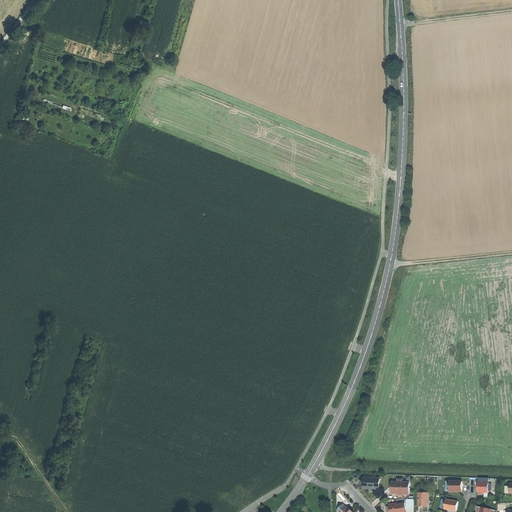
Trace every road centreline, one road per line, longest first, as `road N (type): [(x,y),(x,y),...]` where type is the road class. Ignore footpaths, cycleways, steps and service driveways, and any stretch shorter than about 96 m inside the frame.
road 1 (tertiary): [(283,511),(341,415),(390,265),(404,114),(398,0)]
road 2 (track): [(318,458),(347,471),(511,477)]
road 3 (track): [(390,265),(511,252)]
